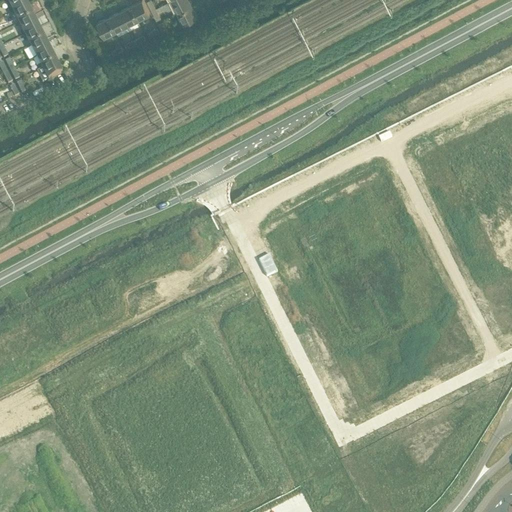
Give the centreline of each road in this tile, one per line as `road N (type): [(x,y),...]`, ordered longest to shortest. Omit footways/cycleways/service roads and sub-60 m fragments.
road 1 (residential): [(264,283),(340,433),(353,435),(498,363)]
road 2 (residential): [(385,141),(498,363)]
road 3 (residential): [(205,315),(300,511)]
road 4 (primary): [(213,184),(372,83)]
road 5 (primary): [(372,83),(203,163)]
road 6 (residential): [(230,218),(385,141)]
road 7 (residential): [(0,119),(81,78),(74,36),(85,0)]
road 8 (residential): [(62,390),(205,315)]
road 9 (primary): [(372,83),(511,8)]
road 10 (residential): [(385,141),(511,78)]
road 11 (residential): [(62,390),(123,511)]
road 12 (primary): [(203,163),(93,231)]
road 13 (primary): [(93,231),(213,184)]
